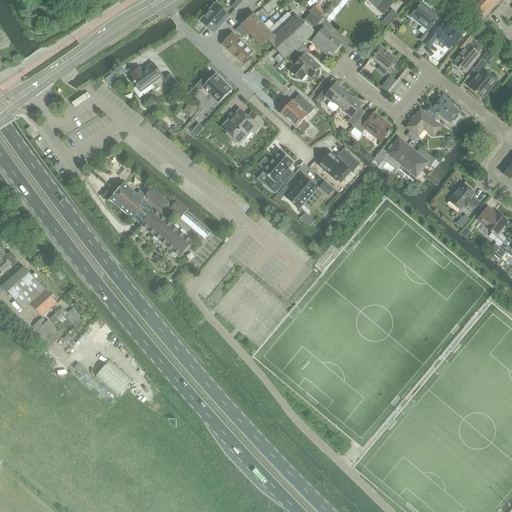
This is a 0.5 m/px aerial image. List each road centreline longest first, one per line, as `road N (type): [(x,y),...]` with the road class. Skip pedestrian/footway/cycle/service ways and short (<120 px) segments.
road 1 (primary): [(328,511),(145,310),(0,117)]
road 2 (primary): [(0,152),(131,325),(300,511)]
road 3 (secondary): [(0,118),(172,0)]
road 4 (secondary): [(152,0),(0,101)]
road 5 (residential): [(429,69),(394,112),(341,68)]
